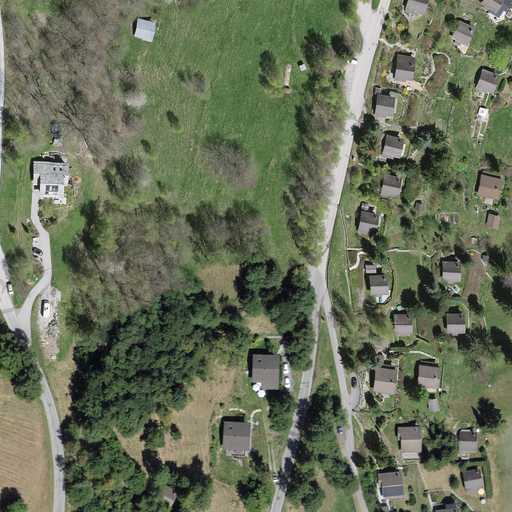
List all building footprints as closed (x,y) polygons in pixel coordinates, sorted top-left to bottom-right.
[(419,0),(401,0),(399,8),(416,13),(419,0)] [(502,0),(485,0),(483,4),(497,11),(502,0)] [(148,21),(133,18),(128,37),(144,40),(148,21)] [(467,26),(454,20),(446,36),(459,43),(467,26)] [(407,56),(392,54),(389,78),(405,80),(407,56)] [(490,73),(476,68),(469,88),(484,92),(490,73)] [(385,96),(370,94),(368,115),(383,117),(385,96)] [(396,138),(381,135),(377,154),(391,158),(396,138)] [(66,193),(67,158),(34,157),(33,180),(39,180),(38,192),(66,193)] [(493,177),(476,173),(471,194),(488,198),(493,177)] [(393,176),(379,174),(376,194),(390,196),(393,176)] [(371,214),(356,211),(352,232),(367,234),(371,214)] [(489,211),(487,224),(497,226),(499,212),(489,211)] [(451,261),(437,261),(438,281),(451,280),(451,261)] [(379,273),(363,275),(365,297),(381,296),(379,273)] [(455,312),(440,313),(441,333),(457,331),(455,312)] [(403,313),(389,314),(390,333),(404,333),(403,313)] [(271,356),(247,356),(247,382),(256,383),(256,392),(270,392),(271,356)] [(431,365),(414,364),(412,385),(430,386),(431,365)] [(386,369),(369,367),(367,391),(383,393),(386,369)] [(241,423),(218,422),(218,450),(240,451),(241,423)] [(411,428),(395,429),(396,454),(412,453),(411,428)] [(471,433),(456,433),(456,451),(470,451),(471,433)] [(473,469),(458,472),(461,492),(476,489),(473,469)] [(393,473),(375,476),(378,501),(397,499),(393,473)] [(158,486),(148,503),(161,511),(171,493),(158,486)]
